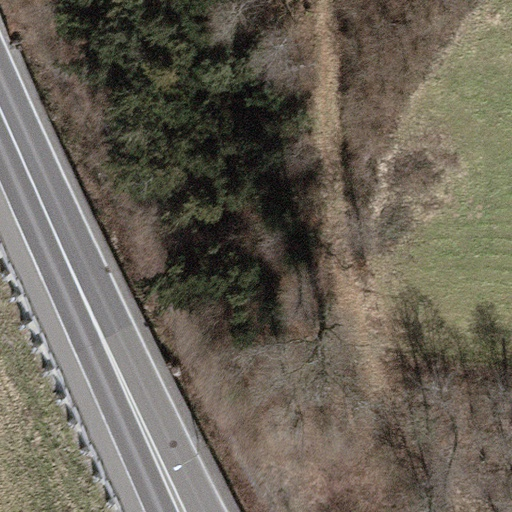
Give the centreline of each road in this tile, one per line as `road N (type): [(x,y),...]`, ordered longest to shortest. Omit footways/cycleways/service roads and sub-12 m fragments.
road 1 (track): [(478,511),(382,398),(336,239),(333,0)]
road 2 (secondary): [(183,511),(0,107)]
